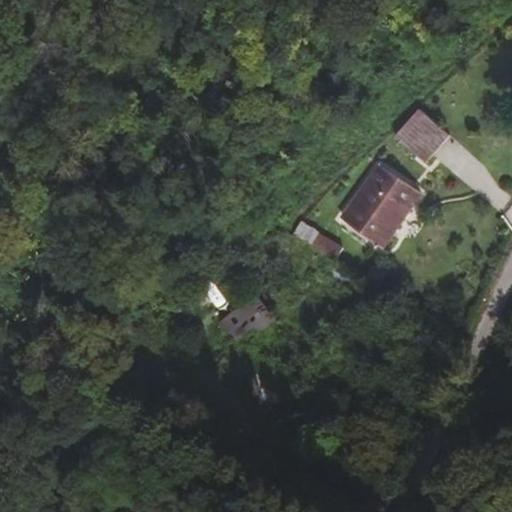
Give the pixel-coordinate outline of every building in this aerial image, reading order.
[(430,134),(416,155),(439,170),(453,149),(430,134)] [(388,191),(381,203),(422,228),(432,214),(420,206),(418,209),(388,191)] [(405,260),(422,228),(381,203),(367,224),(381,234),(380,237),(393,246),(390,251),(405,260)] [(307,218),(296,230),(329,260),(340,248),(307,218)] [(256,291),(219,323),(242,349),(279,317),(256,291)]
